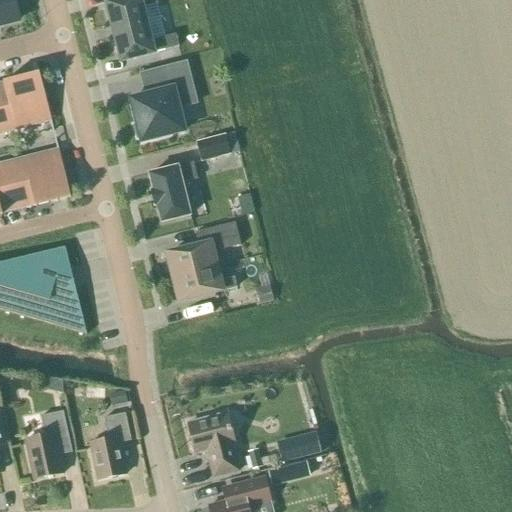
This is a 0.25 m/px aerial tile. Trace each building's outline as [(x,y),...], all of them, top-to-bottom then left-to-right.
[(0,0),(0,25),(17,21),(12,0),(0,0)] [(155,0),(121,0),(106,4),(120,62),(153,54),(153,53),(178,47),(175,35),(151,41),(142,8),(157,5),(155,0)] [(176,103),(193,99),(194,104),(195,104),(185,63),(149,73),(149,74),(156,72),(161,92),(130,100),(137,126),(133,126),(137,139),(140,138),(141,142),(183,131),(176,103)] [(39,74),(4,83),(16,132),(17,132),(16,131),(28,128),(28,129),(29,128),(28,123),(36,121),(36,122),(37,121),(48,118),(50,123),(51,123),(39,74)] [(4,83),(0,83),(0,129),(1,130),(2,130),(3,130),(2,129),(14,126),(15,132),(16,132),(4,83)] [(197,143),(201,162),(228,155),(224,137),(197,143)] [(24,158),(23,158),(36,207),(70,198),(58,149),(57,149),(58,155),(47,158),(47,157),(46,157),(46,158),(38,160),(37,155),(36,155),(24,158)] [(0,208),(2,215),(36,207),(23,158),(24,163),(13,166),(12,166),(11,166),(11,167),(4,168),(3,168),(3,169),(0,169),(0,208)] [(149,175),(153,192),(151,192),(155,207),(157,207),(161,223),(189,216),(181,184),(197,180),(193,164),(177,168),(149,175)] [(169,254),(175,278),(214,268),(210,254),(241,246),(235,224),(195,234),(198,247),(169,254)] [(54,285),(65,248),(0,264),(0,310),(86,335),(75,291),(54,285)] [(54,285),(75,291),(65,248),(54,285)] [(214,268),(175,278),(181,302),(236,288),(234,278),(217,282),(214,268)] [(260,304),(273,301),(270,289),(257,292),(260,304)] [(56,380),(53,392),(63,394),(61,381),(56,380)] [(112,408),(127,404),(124,392),(109,395),(112,408)] [(45,437),(25,441),(34,481),(63,474),(56,441),(68,438),(63,412),(40,417),(45,437)] [(90,444),(98,481),(126,475),(119,444),(131,442),(125,414),(103,419),(108,440),(90,444)] [(195,454),(207,451),(213,478),(238,472),(231,445),(234,444),(227,415),(215,418),(211,417),(202,419),(200,422),(187,425),(195,454)] [(317,438),(278,448),(281,463),(321,453),(317,438)] [(252,471),(262,468),(258,450),(248,452),(252,471)] [(269,474),(272,486),(294,480),(291,468),(269,474)] [(222,491),(225,503),(208,507),(209,511),(248,511),(247,507),(264,503),(259,482),(222,491)]
